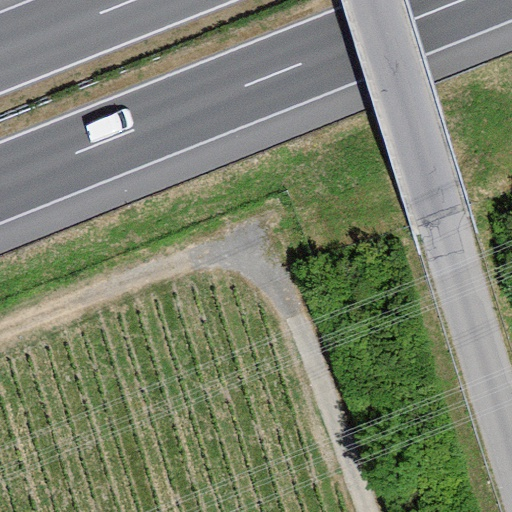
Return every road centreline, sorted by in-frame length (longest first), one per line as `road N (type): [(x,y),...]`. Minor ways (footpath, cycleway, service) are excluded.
road 1 (motorway): [(0,184),(465,0)]
road 2 (unclassified): [(372,0),(511,456)]
road 3 (motorway): [(137,0),(0,54)]
